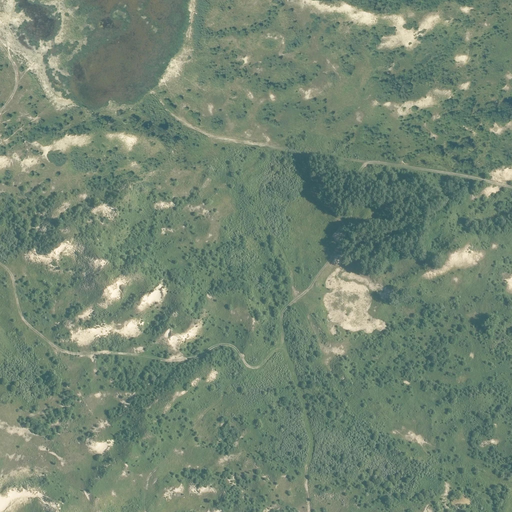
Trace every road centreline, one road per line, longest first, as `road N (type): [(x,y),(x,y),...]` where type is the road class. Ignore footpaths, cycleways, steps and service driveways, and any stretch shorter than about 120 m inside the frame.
road 1 (track): [(91,354),(189,358),(227,345),(249,367),(261,365),(282,342),(281,314),(343,245),(362,166),(511,184)]
road 2 (track): [(0,263),(34,330),(57,347),(91,354),(113,447),(147,484),(145,511)]
road 3 (track): [(368,163),(221,138),(183,122),(151,91)]
road 4 (track): [(308,511),(313,446),(282,342)]
